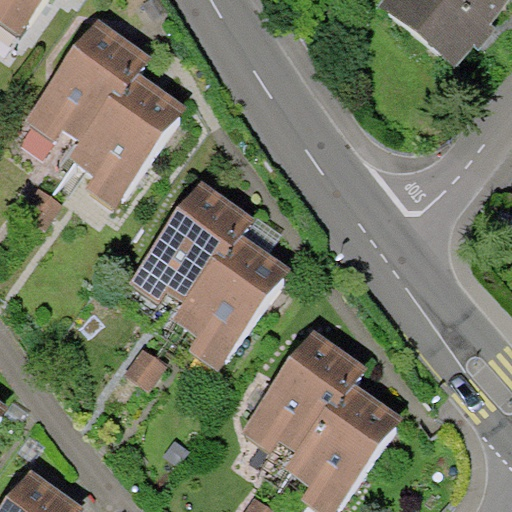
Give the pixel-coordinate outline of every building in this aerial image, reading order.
[(62,0),(0,0),(0,55),(15,66),(62,0)] [(511,0),(393,0),(378,18),(458,84),(511,18),(511,0)] [(57,144),(79,159),(131,85),(140,72),(91,38),(21,137),(48,157),(57,144)] [(175,114),(121,75),(65,152),(54,167),(82,187),(74,199),(100,217),(175,114)] [(163,297),(185,312),(237,238),(246,225),(197,191),(127,290),(154,310),(163,297)] [(298,285),(244,246),(188,323),(177,338),(205,358),(197,369),(223,388),(298,285)] [(285,435),(306,450),(359,375),(368,363),(319,328),(248,428),(276,447),(285,435)] [(335,511),(405,417),(352,378),(296,455),(285,470),(312,490),(304,501),(318,511),(335,511)] [(0,428),(13,410),(0,400),(0,428)] [(78,511),(80,510),(33,475),(3,511),(78,511)]
